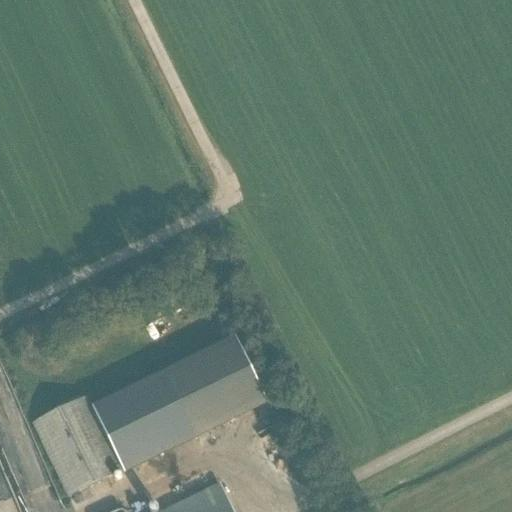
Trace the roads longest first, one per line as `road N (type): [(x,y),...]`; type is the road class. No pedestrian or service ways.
road 1 (track): [(0,309),(229,202),(131,0)]
road 2 (unclassified): [(342,496),(511,412)]
